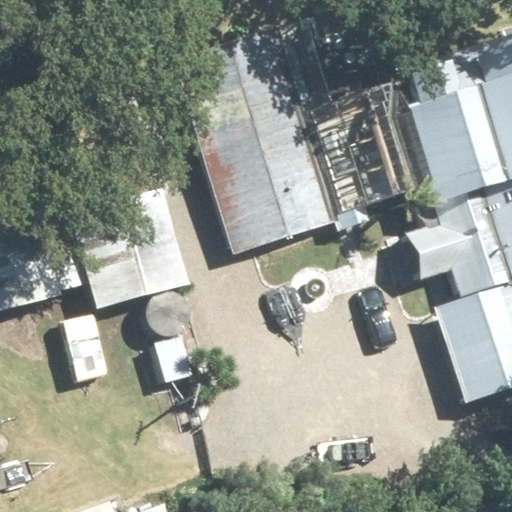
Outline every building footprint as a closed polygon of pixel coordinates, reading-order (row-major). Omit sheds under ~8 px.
[(412,308),(445,403),(511,380),(511,328),(500,293),(511,289),(511,26),(449,48),(456,67),(359,100),(399,215),(377,223),(398,282),(420,274),(429,271),(439,299),(412,308)] [(243,29),(146,61),(210,258),(307,227),(243,29)] [(376,212),(349,127),(361,123),(355,104),(342,108),(335,85),(279,103),(320,230),(376,212)] [(72,312),(119,299),(145,390),(197,376),(172,285),(146,192),(46,220),(72,312)] [(37,230),(0,240),(0,311),(55,297),(37,230)] [(115,495),(61,511),(166,511),(162,496),(119,510),(115,495)]
